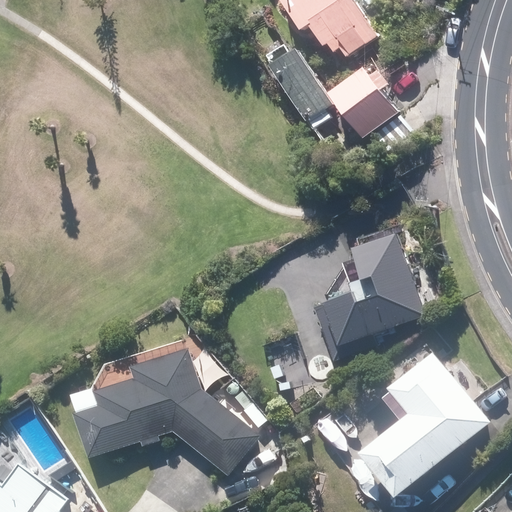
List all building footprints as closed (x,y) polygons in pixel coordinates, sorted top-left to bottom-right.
[(301,0),(321,30),(331,24),(354,58),(394,31),(372,0),(301,0)] [(340,138),(332,123),(343,117),(338,108),(346,104),(316,50),(305,56),(301,47),(289,54),(293,63),(290,65),(332,142),(340,138)] [(386,68),(351,93),(382,136),(416,111),(386,68)] [(366,294),(322,308),(339,360),(358,353),(381,346),(377,334),(430,317),(404,236),(364,248),(365,252),(369,261),(374,279),(362,282),(366,294)] [(113,404),(90,411),(103,455),(152,440),(153,445),(170,440),(169,434),(183,430),(239,475),(271,435),(212,388),(201,350),(146,366),(149,378),(109,390),(113,404)] [(427,412),(381,453),(417,494),(500,421),(444,356),(407,389),(427,412)] [(288,376),(284,364),(274,367),(279,380),(288,376)] [(75,511),(74,511),(84,499),(37,463),(20,485),(0,469),(0,511),(75,511)] [(274,466),(249,481),(258,495),(282,481),(274,466)]
